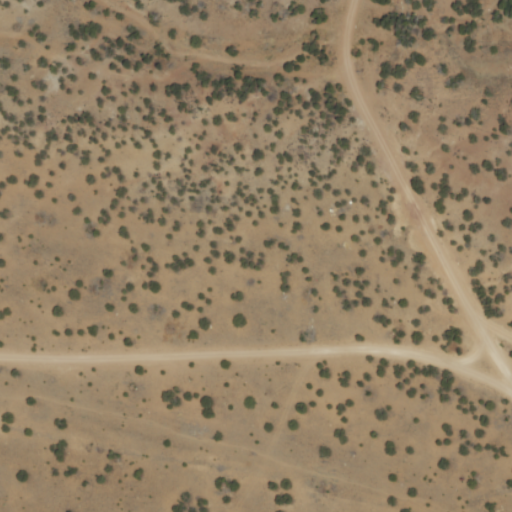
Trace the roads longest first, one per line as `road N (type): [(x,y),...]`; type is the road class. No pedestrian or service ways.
road 1 (residential): [(0,311),(451,286)]
road 2 (residential): [(373,0),(378,108),(440,223),(451,286),(511,382)]
